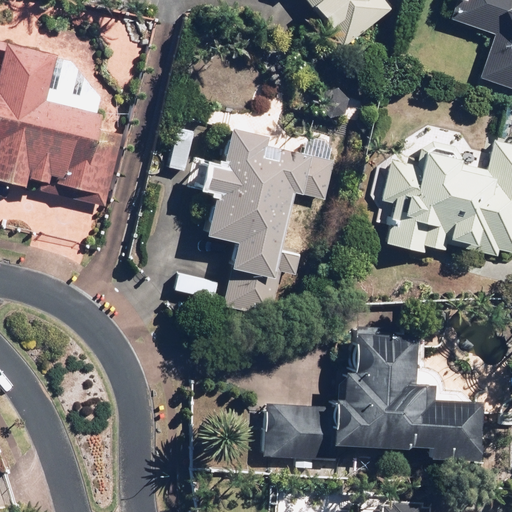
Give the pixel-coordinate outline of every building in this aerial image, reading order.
[(297,0),(334,48),(383,11),(374,0),(297,0)] [(511,0),(452,0),(446,23),(486,34),(473,81),(511,91),(511,0)] [(0,185),(13,189),(16,179),(55,189),(52,201),(99,213),(119,137),(88,129),(102,75),(0,49),(0,185)] [(316,81),(307,109),(371,128),(379,101),(316,81)] [(180,172),(188,131),(169,128),(161,169),(180,172)] [(268,251),(281,194),(321,203),(330,163),(265,148),(262,161),(250,158),(255,139),(218,130),(210,164),(196,161),(189,192),(203,196),(194,237),(229,244),(215,304),(264,315),(270,287),(261,285),(264,272),(290,278),(295,257),(268,251)] [(412,167),(385,161),(371,230),(379,232),(376,248),(437,260),(440,244),(494,255),(495,250),(511,253),(511,145),(486,140),(480,165),(415,151),(412,167)] [(416,461),(469,464),(471,403),(434,402),(434,395),(418,383),(402,383),(404,339),(338,336),(337,376),(324,375),(323,403),(260,400),(257,456),(329,459),(329,447),(416,451),(416,461)] [(423,498),(370,496),(369,511),(441,511),(442,511),(422,511),(423,498)]
